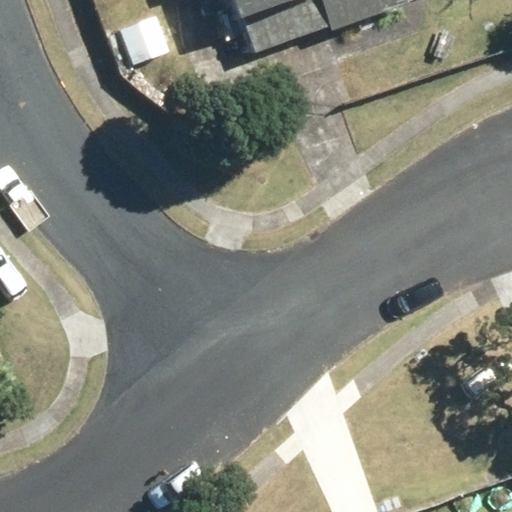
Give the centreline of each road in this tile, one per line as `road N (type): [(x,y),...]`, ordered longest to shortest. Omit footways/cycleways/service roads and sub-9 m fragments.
road 1 (residential): [(225,362),(0,88)]
road 2 (residential): [(511,189),(225,362)]
road 3 (residential): [(225,362),(123,464),(41,511)]
road 4 (unknown): [(225,362),(338,511)]
